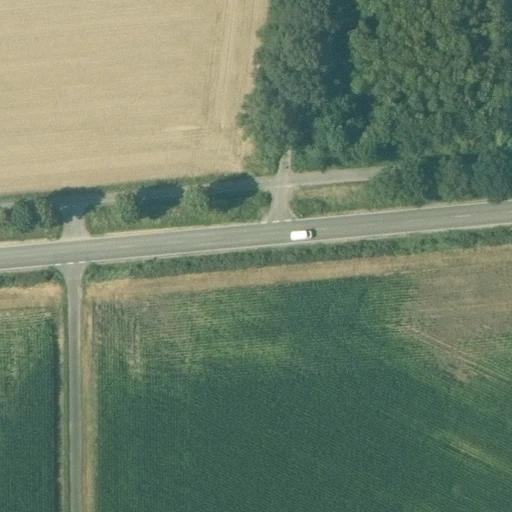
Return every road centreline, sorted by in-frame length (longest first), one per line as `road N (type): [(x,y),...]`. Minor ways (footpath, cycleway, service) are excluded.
road 1 (secondary): [(511,212),(0,259)]
road 2 (track): [(300,0),(280,187)]
